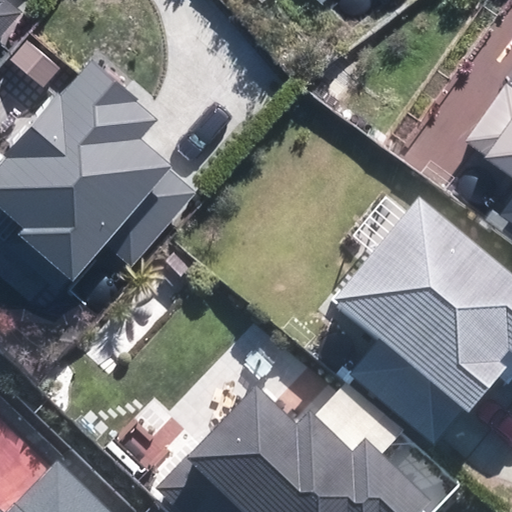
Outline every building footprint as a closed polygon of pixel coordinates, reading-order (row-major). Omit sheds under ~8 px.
[(0,36),(16,17),(0,3),(0,36)] [(0,228),(0,232),(52,281),(92,238),(125,268),(191,197),(126,136),(144,118),(77,57),(0,140),(0,221),(4,224),(0,228)] [(465,152),(511,185),(511,94),(508,92),(465,152)] [(313,311),(448,431),(487,388),(499,399),(511,384),(511,298),(408,205),(313,311)] [(165,475),(204,511),(406,511),(346,455),(332,469),(290,429),(280,440),(237,399),(165,475)] [(102,511),(55,467),(11,511),(102,511)]
